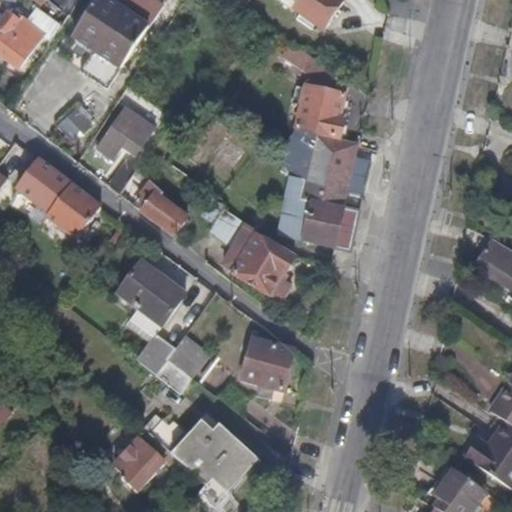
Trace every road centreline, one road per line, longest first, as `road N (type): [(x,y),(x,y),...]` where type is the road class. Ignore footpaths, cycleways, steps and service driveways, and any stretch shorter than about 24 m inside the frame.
road 1 (residential): [(373,383),(339,376),(0,116)]
road 2 (secondary): [(451,0),(373,383)]
road 3 (secondary): [(373,383),(344,511)]
